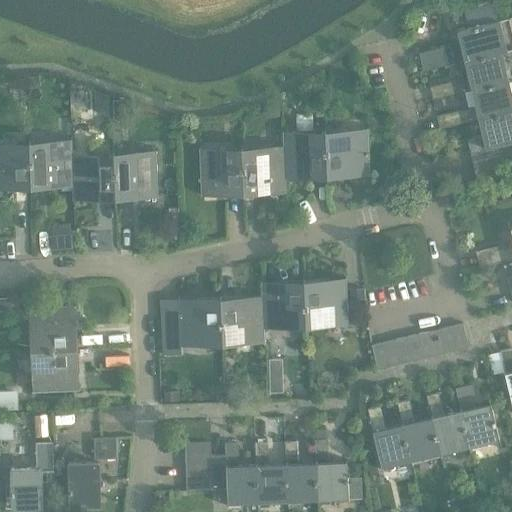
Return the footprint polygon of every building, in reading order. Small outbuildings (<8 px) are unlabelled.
[(501,51),(506,50),(511,48),(511,28),(509,16),(498,19),(494,4),(462,11),(466,27),(459,29),(463,47),(423,56),(426,68),(466,59),(466,58),(501,50),(501,51)] [(473,88),(508,79),(501,51),(501,50),(466,58),(466,59),(470,76),(430,86),(433,98),(444,95),(473,88)] [(40,76),(29,76),(29,88),(40,88),(40,76)] [(473,88),(477,105),(437,115),(440,127),(480,117),(479,117),(511,108),(511,96),(508,79),(473,88)] [(82,87),(69,82),(70,103),(83,107),(82,87)] [(110,96),(95,91),(96,111),(110,116),(110,96)] [(444,95),(433,98),(435,107),(447,105),(444,95)] [(128,100),(113,101),(114,120),(128,119),(128,100)] [(280,104),(266,105),(267,118),(281,117),(280,104)] [(511,108),(479,117),(480,117),(484,134),(472,136),(475,149),(471,150),(474,162),(502,155),(499,143),(511,140),(511,108)] [(326,134),(327,176),(369,174),(367,126),(325,128),(326,134)] [(284,177),(285,177),(327,176),(326,134),(325,128),(283,129),(282,129),(283,143),(284,143),(284,177)] [(29,138),(31,186),(72,184),(73,184),(72,150),(72,151),(72,136),(29,138)] [(0,186),(31,186),(29,138),(0,138),(0,186)] [(241,145),(243,193),(285,191),(285,177),(284,177),(284,143),(283,143),(241,145)] [(243,193),(241,145),(199,146),(201,194),(243,193)] [(113,149),(115,197),(157,195),(156,148),(113,149)] [(73,184),(72,184),(73,198),(115,197),(113,149),(72,151),(72,150),(73,184)] [(54,235),(51,235),(52,250),(73,248),(72,233),(54,235)] [(511,245),(505,248),(504,244),(476,250),(480,266),(511,258),(511,245)] [(304,278),(306,325),(348,324),(346,277),(304,278)] [(306,325),(304,278),(261,280),(262,294),(263,294),(264,327),(306,325)] [(263,294),(262,294),(207,296),(209,343),(265,341),(264,327),(263,294)] [(182,352),(181,344),(209,343),(207,296),(178,297),(179,320),(161,320),(163,353),(182,352)] [(12,297),(0,297),(0,307),(12,307),(12,297)] [(30,348),(77,346),(75,303),(28,306),(30,348)] [(372,344),(378,369),(468,347),(462,322),(372,344)] [(77,346),(30,348),(32,390),(79,388),(77,346)] [(511,349),(511,348),(500,350),(511,400),(511,349)] [(283,376),(270,376),(270,393),(284,392),(283,376)] [(471,384),(467,385),(455,387),(460,410),(461,410),(470,445),(499,439),(491,403),(472,407),(470,396),(474,395),(471,384)] [(0,410),(17,410),(17,390),(0,390),(0,410)] [(180,391),(165,391),(165,401),(180,401),(180,391)] [(432,416),(441,452),(470,445),(461,410),(460,410),(443,413),(438,391),(426,394),(431,416),(432,416)] [(403,422),(411,458),(441,452),(432,416),(431,416),(414,420),(409,398),(397,400),(402,423),(403,422)] [(403,422),(402,423),(385,427),(380,404),(368,407),(381,465),(411,458),(403,422)] [(14,420),(0,420),(0,439),(14,439),(14,420)] [(94,458),(116,458),(116,437),(93,438),(94,458)] [(317,461),(319,497),(349,496),(349,498),(362,497),(361,476),(348,477),(348,460),(329,461),(328,438),(315,438),(316,461),(317,461)] [(185,453),(211,452),(210,439),(185,440),(185,453)] [(287,462),(289,499),(319,497),(317,461),(316,461),(298,462),(297,439),(285,439),(286,462),(287,462)] [(257,464),(259,500),(289,499),(287,462),(286,462),(269,463),(268,440),(255,441),(256,464),(257,464)] [(41,505),(40,479),(40,470),(53,470),(52,441),(35,442),(36,466),(10,467),(11,506),(41,505)] [(211,463),(212,475),(212,487),(227,486),(228,501),(259,500),(257,464),(256,464),(239,464),(238,441),(225,442),(226,453),(211,454),(211,463)] [(211,452),(185,453),(186,464),(211,463),(211,454),(211,452)] [(99,503),(98,477),(97,460),(67,461),(69,505),(99,503)] [(211,463),(186,464),(186,476),(212,475),(211,463)] [(212,475),(186,476),(187,488),(212,487),(212,475)]
